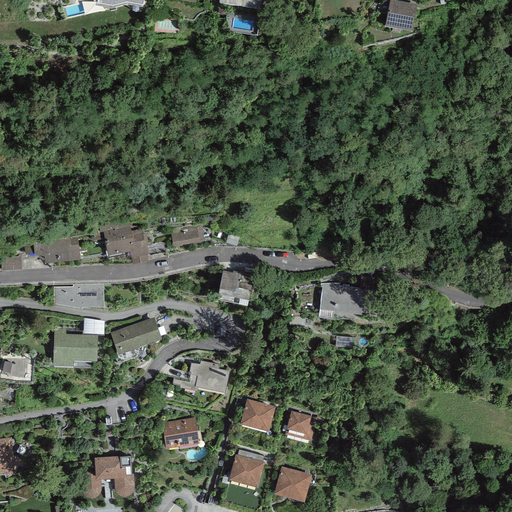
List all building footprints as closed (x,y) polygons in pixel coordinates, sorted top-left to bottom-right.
[(144,0),(98,0),(97,6),(112,9),(126,5),(143,8),(144,0)] [(219,0),(219,6),(260,12),(261,0),(219,0)] [(417,6),(391,1),(385,29),(411,34),(417,6)] [(193,229),(163,234),(167,252),(196,247),(193,229)] [(137,231),(97,234),(99,257),(139,254),(137,231)] [(31,259),(42,258),(43,266),(76,264),(75,247),(31,249),(31,259)] [(4,268),(24,267),(23,255),(3,256),(4,268)] [(254,274),(223,268),(217,301),(247,307),(254,274)] [(376,314),(379,297),(374,296),(373,289),(349,286),(349,284),(343,283),(343,285),(340,284),(340,282),(320,283),(320,286),(322,286),(318,314),(331,316),(332,310),(376,314)] [(98,285),(49,286),(48,305),(76,310),(95,309),(98,285)] [(153,316),(110,333),(118,353),(161,336),(153,316)] [(66,328),(54,327),(53,364),(73,364),(73,359),(97,359),(98,334),(66,333),(66,328)] [(200,363),(191,361),(189,373),(197,374),(195,384),(225,390),(229,369),(218,367),(219,363),(200,360),(200,363)] [(275,406),(246,398),(239,422),(269,430),(275,406)] [(311,415),(291,409),(286,427),(287,427),(285,433),(310,440),(316,417),(311,416),(311,415)] [(197,417),(162,421),(166,445),(200,441),(197,417)] [(12,437),(0,438),(0,468),(16,467),(12,437)] [(266,461),(236,452),(228,479),(257,488),(266,461)] [(94,456),(95,470),(84,471),(85,494),(99,493),(98,477),(115,476),(117,492),(133,491),(131,464),(119,465),(121,454),(94,456)] [(311,473),(280,465),(272,492),(303,501),(311,473)]
